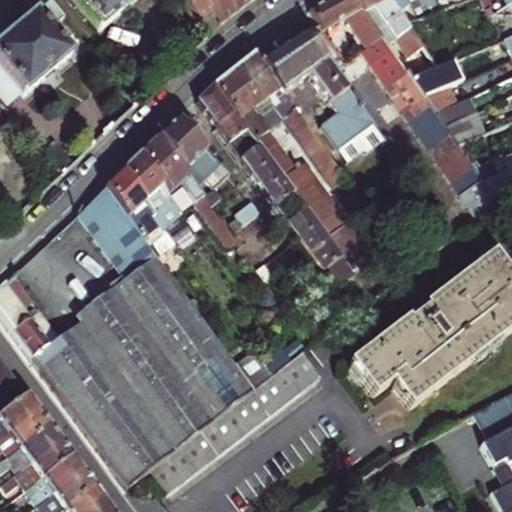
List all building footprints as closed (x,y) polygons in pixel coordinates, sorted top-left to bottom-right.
[(68,0),(95,35),(136,0),(68,0)] [(174,0),(198,28),(210,18),(218,28),(252,0),(174,0)] [(364,20),(349,0),(332,0),(307,14),(316,30),(321,37),(334,29),(340,38),(354,30),(370,52),(381,45),(364,20)] [(384,0),(349,0),(364,20),(389,6),(384,0)] [(433,0),(440,11),(450,7),(445,0),(433,0)] [(511,0),(498,0),(502,9),(511,3),(511,0)] [(60,14),(52,5),(8,39),(5,36),(0,35),(0,70),(22,100),(69,60),(48,33),(65,20),(60,14)] [(260,69),(283,100),(310,80),(337,118),(319,131),(349,168),(384,147),(333,78),(304,38),(260,69)] [(370,52),(360,60),(366,69),(387,54),(381,45),(370,52)] [(387,54),(366,69),(374,80),(395,66),(387,54)] [(283,100),(260,69),(252,58),(212,92),(232,118),(243,134),(255,150),(267,166),(278,181),(291,198),(302,213),(314,229),(325,245),(338,261),(340,264),(363,247),(347,226),(341,231),(298,172),(293,175),(255,123),(244,127),(241,122),(269,101),(272,106),(274,116),(333,196),(346,187),(283,100)] [(412,89),(419,99),(456,83),(474,76),(465,58),(433,71),(411,88),(412,89)] [(395,66),(374,80),(383,92),(403,77),(395,66)] [(403,77),(383,92),(391,105),(412,89),(411,88),(403,77)] [(456,83),(419,99),(420,102),(429,114),(434,121),(450,113),(467,106),(456,83)] [(511,85),(495,93),(501,108),(511,103),(511,85)] [(412,89),(391,105),(400,116),(420,102),(419,99),(412,89)] [(212,92),(197,105),(215,130),(232,118),(212,92)] [(420,102),(400,116),(408,129),(429,114),(420,102)] [(511,108),(463,131),(460,126),(443,134),(445,137),(454,150),(456,153),(511,128),(511,108)] [(450,113),(434,121),(437,126),(443,134),(460,126),(450,113)] [(429,114),(408,129),(416,140),(437,126),(434,121),(429,114)] [(232,118),(215,130),(227,146),(243,134),(232,118)] [(209,160),(194,145),(174,125),(157,141),(190,185),(196,193),(204,184),(213,193),(227,179),(209,160)] [(416,140),(424,151),(445,137),(443,134),(437,126),(416,140)] [(243,134),(227,146),(239,162),(255,150),(243,134)] [(445,137),(424,151),(433,164),(454,150),(445,137)] [(157,141),(139,158),(168,197),(178,188),(194,210),(218,244),(227,237),(219,225),(212,216),(210,214),(207,210),(203,203),(196,193),(190,185),(157,141)] [(255,150),(239,162),(250,178),(267,166),(255,150)] [(454,150),(433,164),(442,176),(462,161),(456,153),(454,150)] [(168,197),(139,158),(120,176),(155,224),(150,228),(156,237),(162,233),(164,237),(167,241),(174,235),(170,230),(163,220),(176,208),(168,197)] [(508,177),(511,174),(511,159),(502,165),(508,177)] [(442,176),(450,188),(471,174),(462,161),(442,176)] [(250,178),(262,194),(278,181),(267,166),(250,178)] [(450,188),(458,200),(479,186),(471,174),(450,188)] [(155,224),(120,176),(113,183),(102,193),(141,247),(145,245),(155,259),(172,247),(167,241),(164,237),(160,242),(156,237),(150,228),(155,224)] [(262,194),(274,210),(291,198),(278,181),(262,194)] [(458,200),(467,213),(488,198),(482,189),(479,186),(458,200)] [(178,188),(168,197),(176,208),(185,218),(194,210),(178,188)] [(251,399),(234,375),(141,247),(102,193),(74,219),(124,281),(78,322),(84,330),(134,400),(171,453),(169,455),(172,460),(251,399)] [(211,194),(203,203),(207,210),(210,214),(221,204),(211,194)] [(291,198),(274,210),(285,226),(302,213),(291,198)] [(467,213),(477,226),(497,210),(488,198),(467,213)] [(185,218),(176,208),(163,220),(170,230),(185,218)] [(302,213),(285,226),(297,242),(314,229),(302,213)] [(314,229),(297,242),(308,257),(325,245),(314,229)] [(446,232),(403,265),(411,277),(455,243),(446,232)] [(156,237),(160,242),(164,237),(162,233),(156,237)] [(325,245),(308,257),(321,274),(338,261),(325,245)] [(412,415),(511,338),(511,282),(494,259),(349,371),(374,404),(392,390),(412,415)] [(338,261),(321,274),(333,291),(351,278),(340,264),(338,261)] [(0,290),(0,324),(38,376),(55,361),(53,358),(62,350),(11,280),(0,290)] [(171,453),(134,400),(84,330),(62,350),(78,373),(52,394),(112,475),(128,494),(151,476),(172,460),(169,455),(171,453)] [(55,361),(38,376),(52,394),(78,373),(62,350),(53,358),(55,361)] [(151,476),(169,499),(321,384),(303,360),(292,368),(271,384),(251,399),(172,460),(151,476)] [(271,384),(253,360),(234,375),(251,399),(271,384)] [(2,368),(0,368),(0,383),(9,377),(2,368)] [(9,377),(0,383),(0,400),(17,388),(9,377)] [(0,400),(0,415),(24,398),(17,388),(0,400)] [(0,443),(37,416),(24,398),(0,415),(0,443)] [(37,416),(0,443),(0,457),(4,455),(8,461),(49,431),(37,416)] [(49,431),(8,461),(0,465),(0,477),(13,468),(18,477),(59,446),(49,431)] [(511,511),(511,432),(479,451),(494,477),(496,476),(504,490),(489,498),(497,511),(511,511)] [(29,491),(32,489),(70,460),(66,454),(59,446),(18,477),(0,490),(0,493),(4,497),(24,483),(29,491)] [(32,489),(44,504),(82,476),(70,460),(32,489)] [(82,476),(44,504),(41,507),(44,511),(64,511),(93,491),(82,476)] [(93,491),(64,511),(96,511),(104,506),(99,499),(93,491)]
